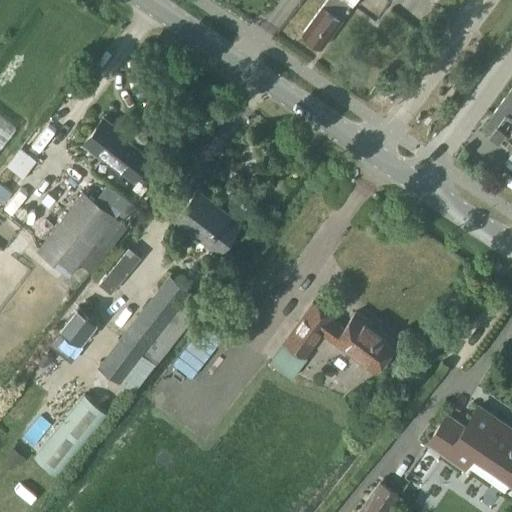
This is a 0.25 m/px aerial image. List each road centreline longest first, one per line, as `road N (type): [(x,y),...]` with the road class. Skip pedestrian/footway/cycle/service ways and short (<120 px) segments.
road 1 (tertiary): [(511,246),(146,0)]
road 2 (unknown): [(376,154),(312,276),(218,400)]
road 3 (unknown): [(156,7),(60,143),(28,233)]
